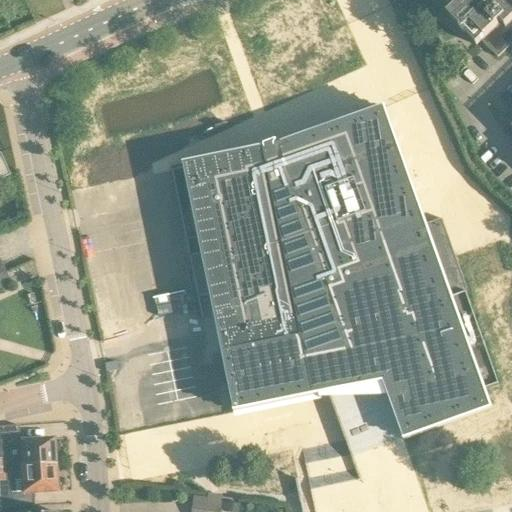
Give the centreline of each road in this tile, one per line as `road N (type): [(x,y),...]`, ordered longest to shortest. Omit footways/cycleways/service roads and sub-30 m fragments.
road 1 (residential): [(77,383),(13,63)]
road 2 (secondary): [(13,63),(157,0)]
road 3 (residential): [(96,511),(77,383)]
